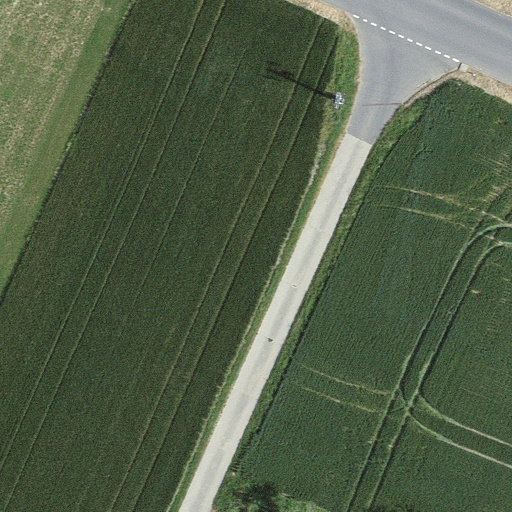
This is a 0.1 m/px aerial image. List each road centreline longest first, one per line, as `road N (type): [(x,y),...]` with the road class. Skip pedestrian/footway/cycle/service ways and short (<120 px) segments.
road 1 (track): [(196,511),(415,9)]
road 2 (tertiary): [(393,0),(511,52)]
